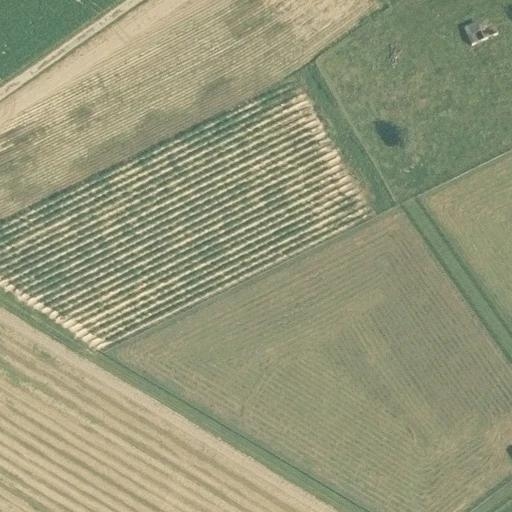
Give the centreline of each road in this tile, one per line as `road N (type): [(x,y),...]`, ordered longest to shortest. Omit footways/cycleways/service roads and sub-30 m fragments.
road 1 (track): [(352,511),(0,296)]
road 2 (track): [(0,94),(136,0)]
